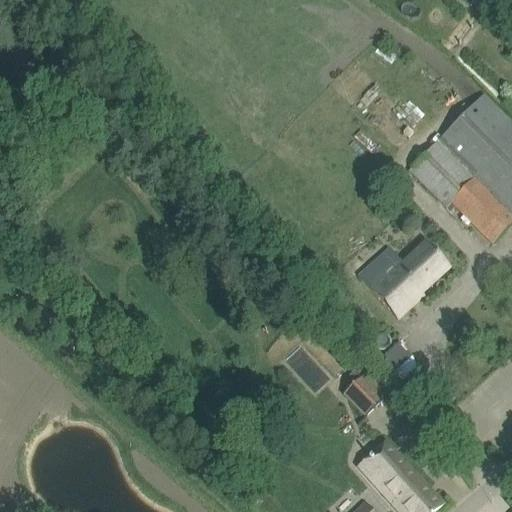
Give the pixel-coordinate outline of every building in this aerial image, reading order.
[(482,0),(478,8),(491,15),(498,3),(492,0),(482,0)] [(434,198),(439,194),(493,246),(511,226),(511,122),(484,95),(448,131),(409,172),(434,198)] [(409,111),(423,127),(440,111),(426,96),(409,111)] [(337,207),(338,262),(355,262),(354,207),(337,207)] [(447,272),(434,257),(422,245),(400,265),(388,252),(359,278),(384,306),(398,321),(423,297),(421,295),(447,272)] [(391,360),(404,376),(419,363),(406,347),(391,360)] [(350,378),(349,382),(353,386),(358,381),(353,375),(350,378)] [(364,419),(380,405),(358,381),(353,386),(342,396),(364,419)] [(437,511),(443,507),(430,492),(388,443),(360,467),(399,511),(437,511)]
